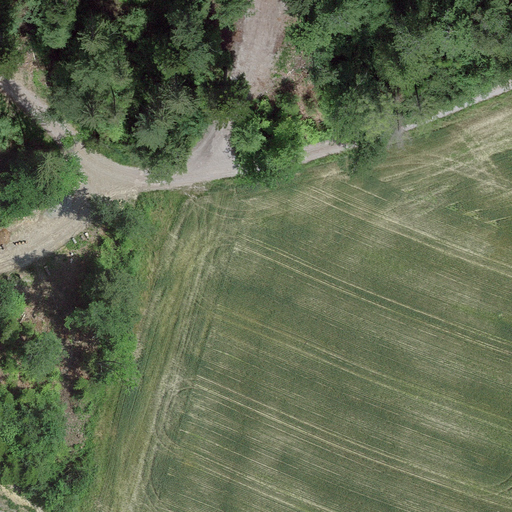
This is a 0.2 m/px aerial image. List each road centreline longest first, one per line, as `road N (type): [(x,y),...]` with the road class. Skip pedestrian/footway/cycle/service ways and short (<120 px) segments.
road 1 (track): [(0,72),(89,159),(136,180),(313,151),(511,78)]
road 2 (track): [(215,173),(254,0)]
